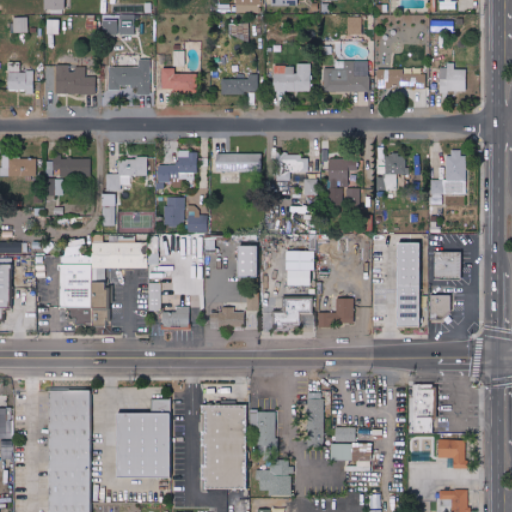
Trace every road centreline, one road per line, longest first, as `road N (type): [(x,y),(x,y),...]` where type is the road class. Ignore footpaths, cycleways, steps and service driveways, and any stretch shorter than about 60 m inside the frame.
road 1 (tertiary): [(0,356),(511,353)]
road 2 (residential): [(0,123),(511,123)]
